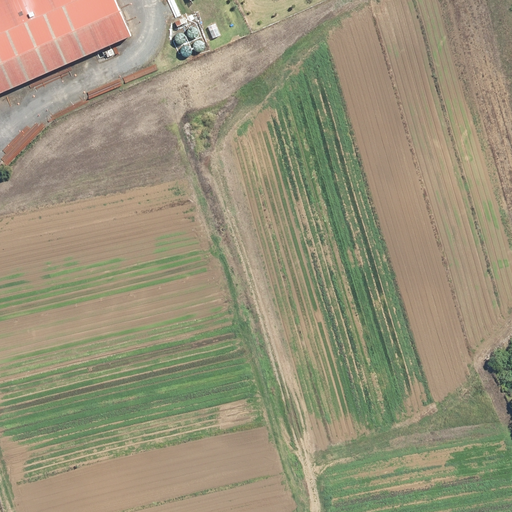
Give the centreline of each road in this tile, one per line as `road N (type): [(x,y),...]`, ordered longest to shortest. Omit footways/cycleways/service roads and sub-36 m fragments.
road 1 (track): [(313,511),(304,446),(216,169)]
road 2 (track): [(0,143),(37,105),(157,46)]
